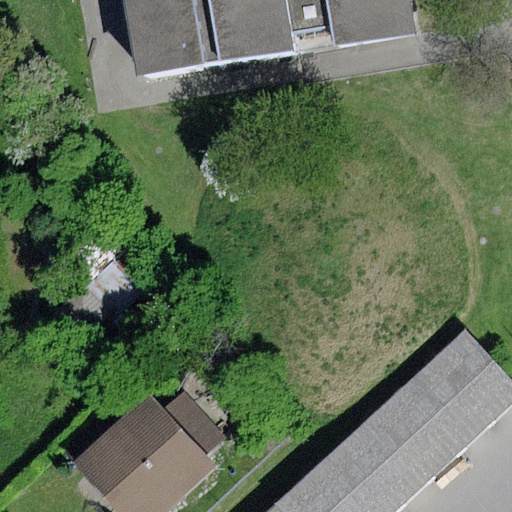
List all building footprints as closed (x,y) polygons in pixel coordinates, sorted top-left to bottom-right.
[(121,0),(134,77),(293,52),(290,30),(333,23),(337,47),(414,34),(408,0),(121,0)] [(81,195),(52,220),(80,253),(109,228),(81,195)] [(114,261),(87,287),(118,318),(145,292),(114,261)] [(111,316),(83,288),(56,314),(83,342),(111,316)] [(511,376),(469,330),(275,511),(404,511),(511,411),(511,376)] [(149,394),(75,464),(120,511),(167,511),(217,466),(149,394)]
